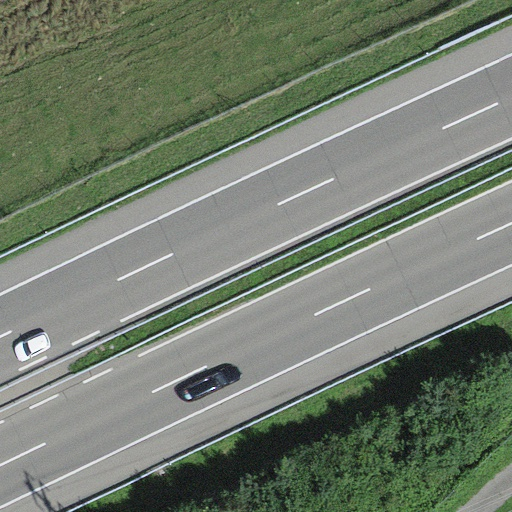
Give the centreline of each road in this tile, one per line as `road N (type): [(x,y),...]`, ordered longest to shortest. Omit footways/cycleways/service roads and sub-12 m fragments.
road 1 (motorway): [(0,469),(511,225)]
road 2 (motorway): [(511,97),(0,338)]
